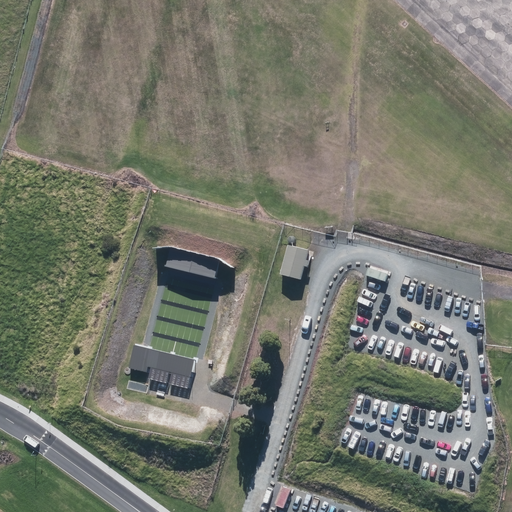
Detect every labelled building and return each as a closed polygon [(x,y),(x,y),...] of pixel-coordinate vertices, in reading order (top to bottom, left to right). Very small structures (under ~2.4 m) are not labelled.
[(294,237),(293,236),(291,236),(290,237),(289,238),(288,239),(288,240),(288,241),(288,243),(289,244),(290,244),(291,244),(293,244),(294,244),(295,243),(295,242),(296,241),(296,239),(295,238),(294,237)] [(288,248),(279,276),(301,282),(304,269),(308,269),(311,259),(312,258),(313,253),(309,252),(288,247),(288,248)] [(174,248),(169,265),(217,278),(222,261),(174,248)] [(143,344),(137,342),(131,365),(150,370),(151,367),(192,377),(197,359),(197,357),(160,348),(143,344)] [(287,487),(277,484),(274,495),(283,498),(287,487)] [(329,501),(290,488),(287,498),(325,511),(329,501)] [(316,511),(285,500),(280,511),(316,511)]
